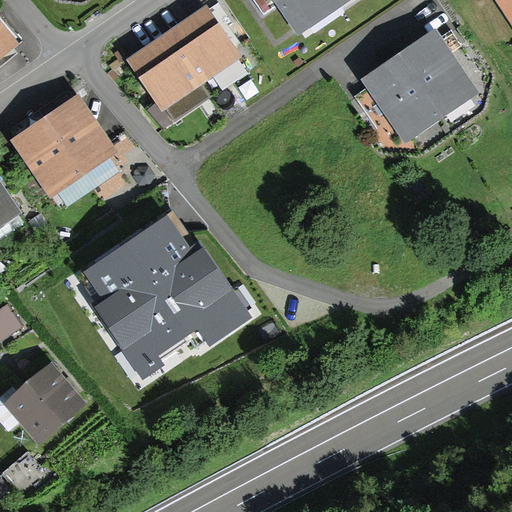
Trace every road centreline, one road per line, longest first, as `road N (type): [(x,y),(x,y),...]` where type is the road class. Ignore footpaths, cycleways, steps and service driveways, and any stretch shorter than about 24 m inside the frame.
road 1 (residential): [(511,251),(412,313),(248,266),(99,85),(66,63)]
road 2 (trunk): [(217,511),(511,357)]
